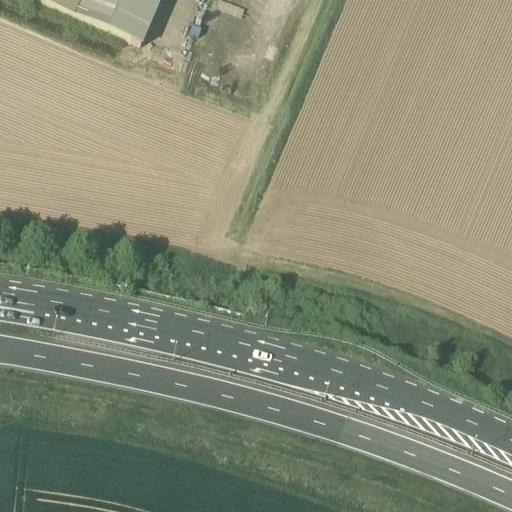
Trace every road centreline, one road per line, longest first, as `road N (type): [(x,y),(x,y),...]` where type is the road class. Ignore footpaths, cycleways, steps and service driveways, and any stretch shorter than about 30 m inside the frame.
road 1 (trunk): [(511,442),(285,357),(0,294)]
road 2 (trunk): [(0,351),(317,423),(511,498)]
road 3 (track): [(228,228),(326,0)]
